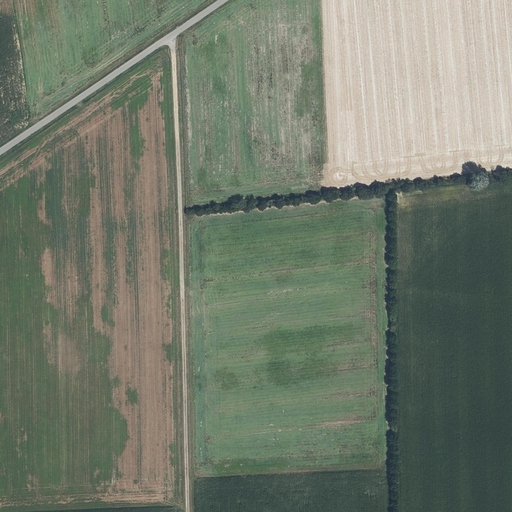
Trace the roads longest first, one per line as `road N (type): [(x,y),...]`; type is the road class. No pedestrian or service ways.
road 1 (track): [(190,511),(172,34)]
road 2 (unclassified): [(0,151),(223,0)]
